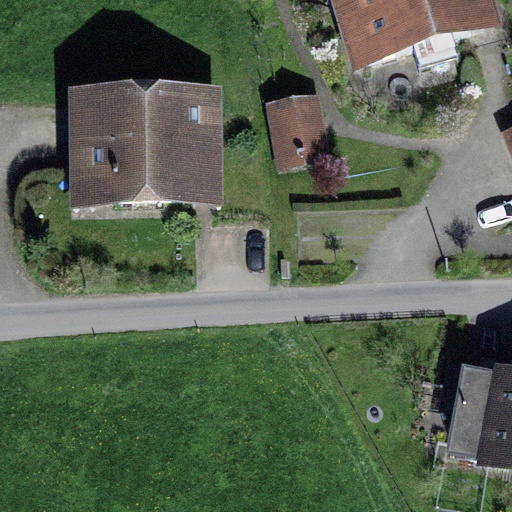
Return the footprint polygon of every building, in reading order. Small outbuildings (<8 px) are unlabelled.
[(490,0),(340,0),(368,88),(505,46),(490,0)] [(219,94),(74,96),(75,209),(220,207),(219,94)] [(313,102),(264,110),(275,180),(324,173),(313,102)] [(511,143),(493,151),(511,195),(511,143)] [(511,388),(506,387),(485,478),(511,484),(511,388)]
